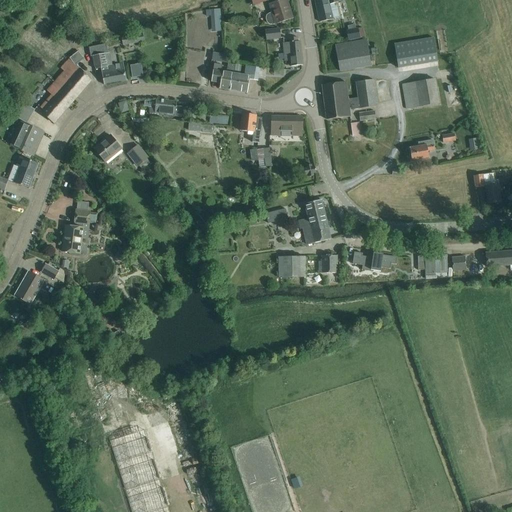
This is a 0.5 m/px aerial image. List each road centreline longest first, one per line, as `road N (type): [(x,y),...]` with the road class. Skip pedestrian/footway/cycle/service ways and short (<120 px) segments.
road 1 (secondary): [(0,290),(64,131),(92,102),(127,92),(282,105),(304,88)]
road 2 (tertiary): [(505,221),(403,228),(366,219),(329,179),(304,88)]
road 3 (track): [(511,241),(367,245),(348,228),(337,192)]
